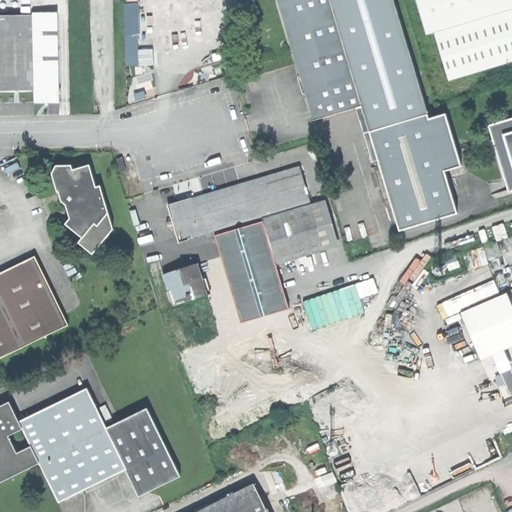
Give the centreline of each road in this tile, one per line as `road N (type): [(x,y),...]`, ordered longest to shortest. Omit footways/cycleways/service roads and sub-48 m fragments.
road 1 (unclassified): [(0,134),(190,130)]
road 2 (unclassified): [(511,458),(400,511)]
